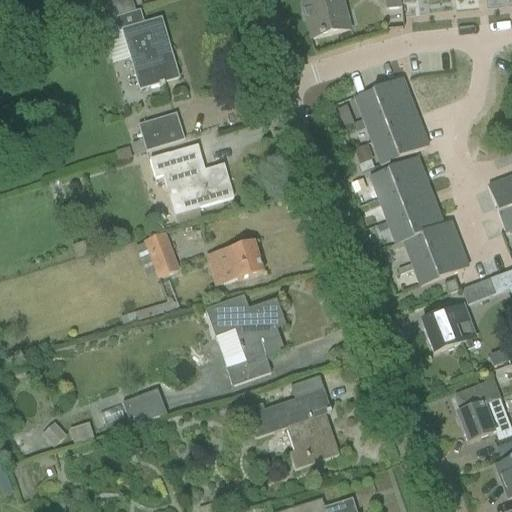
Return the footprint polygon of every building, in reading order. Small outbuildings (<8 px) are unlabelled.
[(333,0),(301,8),(310,43),(349,33),(340,0),(333,0)] [(384,0),(385,12),(400,11),(399,0),(384,0)] [(177,82),(160,22),(143,27),(139,14),(111,22),(116,36),(121,35),(139,93),(177,82)] [(409,105),(400,83),(353,101),(362,123),(409,105)] [(409,105),(362,123),(365,131),(371,146),(418,128),(412,113),(409,105)] [(136,128),(144,155),(182,144),(175,117),(136,128)] [(362,123),(352,127),(355,135),(365,131),(362,123)] [(418,128),(371,146),(380,169),(427,151),(418,128)] [(166,193),(167,193),(167,191),(175,189),(183,215),(174,218),(174,216),(173,216),(173,219),(232,202),(223,169),(203,174),(196,149),(167,158),(167,157),(148,163),(154,182),(162,180),(166,193)] [(366,149),(354,154),(359,167),(372,162),(366,149)] [(377,202),(424,184),(415,162),(369,180),(377,202)] [(511,233),(511,192),(508,183),(486,191),(504,236),(511,233)] [(378,203),(366,208),(368,213),(380,209),(382,214),(386,225),(433,206),(429,196),(424,184),(377,202),(378,203)] [(386,226),(375,230),(378,236),(389,232),(394,247),(441,229),(433,206),(386,225),(386,226)] [(394,247),(389,249),(392,255),(404,250),(411,267),(458,249),(455,241),(449,226),(441,229),(394,247)] [(143,246),(158,283),(177,275),(162,239),(143,246)] [(213,258),(222,288),(235,284),(236,285),(261,277),(252,245),(226,253),(226,254),(213,258)] [(411,267),(400,271),(402,278),(413,274),(419,290),(466,272),(458,249),(411,267)] [(479,286),(460,294),(466,309),(485,302),(494,299),(509,293),(509,292),(511,291),(511,273),(507,276),(503,277),(488,283),(479,286)] [(443,287),(447,298),(458,294),(454,283),(443,287)] [(275,304),(246,314),(241,300),(204,313),(213,340),(232,333),(243,364),(225,371),(230,388),(268,374),(264,361),(282,355),(271,322),(280,319),(275,304)] [(150,311),(152,319),(168,314),(166,306),(150,311)] [(473,342),(461,310),(420,326),(432,357),(473,342)] [(318,420),(330,417),(318,381),(290,391),(290,390),(288,391),(289,392),(293,404),(263,414),(261,408),(243,414),(253,443),(285,433),(293,456),(288,457),(294,474),(338,459),(332,443),(329,444),(323,429),(321,430),(318,420)] [(505,421),(497,401),(491,385),(472,393),(453,400),(460,416),(456,418),(467,447),(485,439),(492,437),(494,436),(496,444),(494,445),(500,460),(511,455),(511,431),(509,433),(504,421),(505,421)] [(121,406),(129,431),(165,418),(155,393),(121,406)] [(69,446),(89,440),(85,426),(65,432),(69,446)] [(511,463),(495,470),(507,503),(511,501),(511,463)] [(291,511),(353,511),(351,502),(323,511),(321,503),(291,511)]
